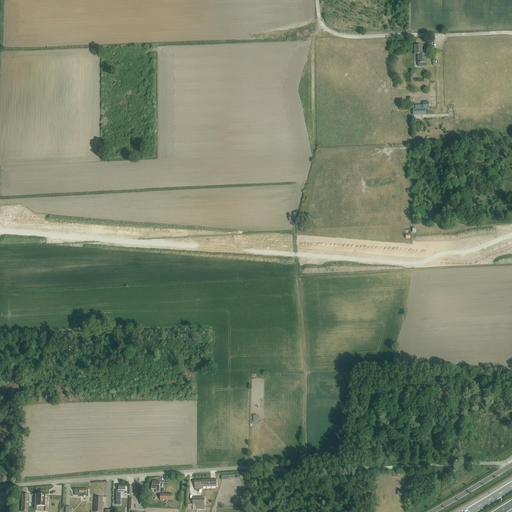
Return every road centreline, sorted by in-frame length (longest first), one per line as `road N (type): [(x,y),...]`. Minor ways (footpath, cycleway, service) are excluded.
road 1 (unclassified): [(503,462),(221,469),(0,487)]
road 2 (unclassified): [(316,0),(318,22),(336,37),(511,36)]
road 3 (track): [(301,470),(305,370),(297,276)]
